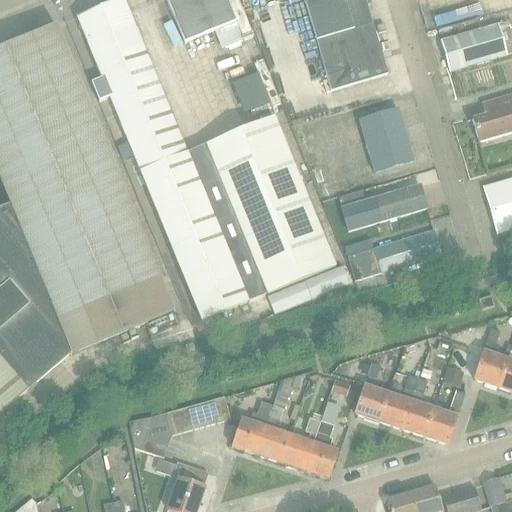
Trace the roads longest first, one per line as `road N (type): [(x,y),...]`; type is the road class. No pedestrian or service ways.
road 1 (unclassified): [(468,244),(396,0)]
road 2 (residential): [(357,494),(511,447)]
